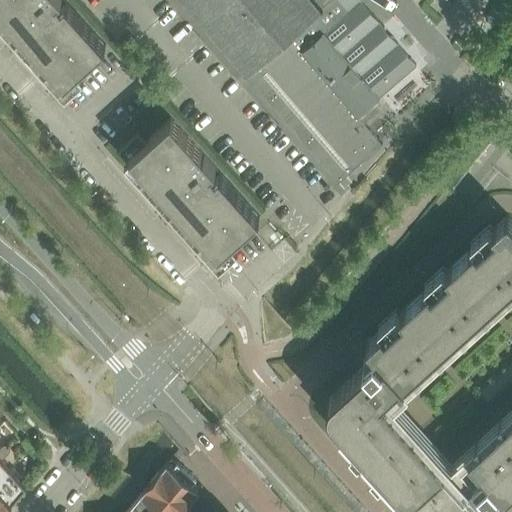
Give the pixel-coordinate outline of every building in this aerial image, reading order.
[(0,0),(0,19),(17,38),(22,44),(32,54),(60,86),(65,91),(84,75),(78,69),(102,48),(106,44),(66,1),(62,4),(58,0),(0,0)] [(185,0),(247,72),(243,75),(336,183),(383,143),(382,142),(382,143),(364,122),(372,115),(366,108),(416,65),(360,0),(185,0)] [(138,131),(117,150),(171,210),(176,215),(186,226),(214,257),(218,261),(219,263),(237,247),(236,245),(232,241),(256,219),(259,216),(221,172),(217,176),(212,170),(215,167),(215,168),(216,167),(171,117),(146,140),(138,131)] [(504,511),(499,507),(509,498),(506,494),(511,488),(511,416),(469,455),(482,470),(465,486),(392,406),(412,388),(407,382),(511,285),(511,219),(508,214),(493,228),(489,224),(470,241),(473,245),(446,269),(443,265),(423,283),(427,287),(400,311),(396,307),(378,325),(381,329),(367,342),(374,350),(364,359),(367,363),(332,395),(330,396),(330,397),(329,399),(329,401),(329,403),(329,406),(330,408),(331,410),(332,411),(345,425),(340,429),(353,444),(350,447),(359,456),(362,453),(374,467),(371,470),(379,479),(383,476),(395,490),(392,493),(400,503),(404,499),(415,511),(504,511)] [(0,447),(0,455),(2,458),(10,451),(10,444),(4,444),(0,447)] [(0,511),(3,511),(26,485),(25,484),(2,458),(0,455),(0,511)] [(125,511),(178,511),(194,494),(193,493),(198,488),(192,483),(196,478),(187,470),(177,462),(173,467),(167,462),(125,511)]
